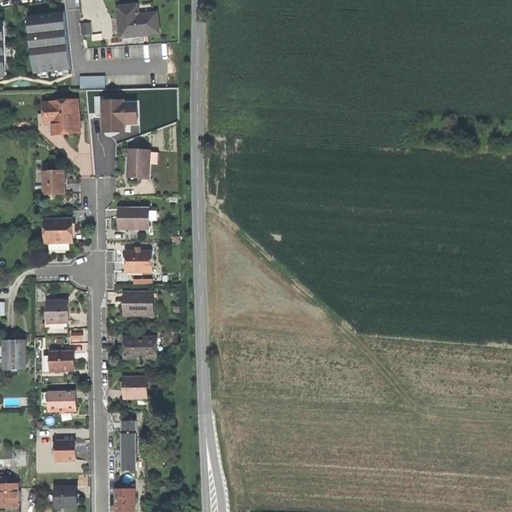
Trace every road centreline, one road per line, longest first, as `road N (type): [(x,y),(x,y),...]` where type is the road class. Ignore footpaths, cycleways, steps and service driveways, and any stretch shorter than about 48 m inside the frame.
road 1 (track): [(503,511),(344,328),(198,202)]
road 2 (secondary): [(198,0),(205,422)]
road 3 (residential): [(97,270),(101,511)]
